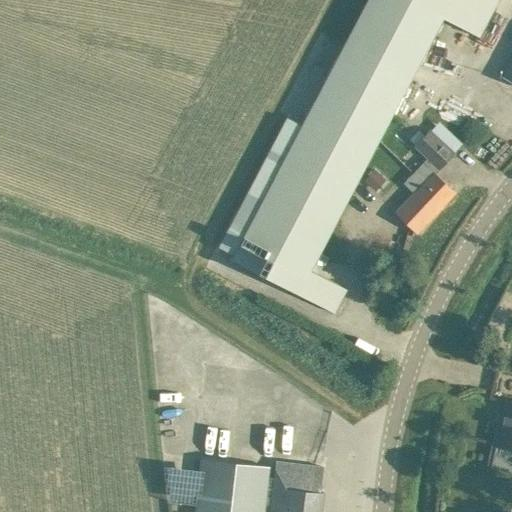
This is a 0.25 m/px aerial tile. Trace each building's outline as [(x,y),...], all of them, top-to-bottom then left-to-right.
[(478,37),(494,0),(356,0),(300,126),(274,114),(209,258),(331,312),(342,287),(309,273),(426,14),(478,37)] [(511,55),(501,76),(511,81),(511,55)] [(453,192),(434,173),(454,151),(430,128),(414,146),(428,159),(405,183),(415,193),(396,213),(416,231),(453,192)] [(511,448),(511,400),(507,400),(502,424),(499,423),(494,445),(511,448)] [(323,467),(275,461),(274,478),(267,477),(268,466),(202,458),(195,511),(320,511),(323,491),(320,491),(323,467)]
